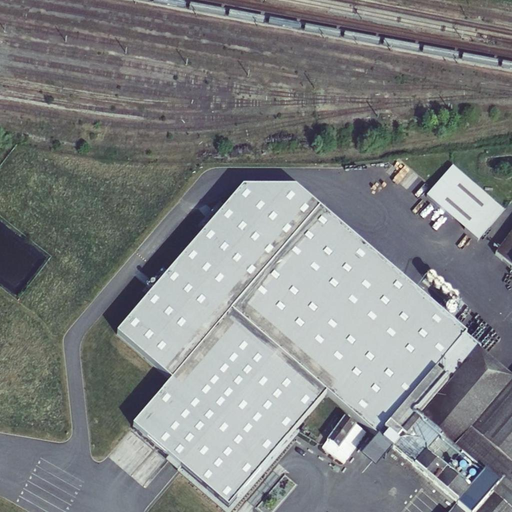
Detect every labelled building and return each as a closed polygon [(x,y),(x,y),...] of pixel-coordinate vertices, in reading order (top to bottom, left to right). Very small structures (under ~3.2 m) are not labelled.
[(116,336),(170,379),(131,426),(230,508),(328,394),(377,434),(468,330),(299,182),(243,182),(116,336)] [(511,511),(511,244),(500,261),(511,271),(511,411),(441,493),(462,511),(461,511),(511,511)] [(432,486),(511,389),(511,378),(483,355),(478,361),(463,349),(389,438),(404,450),(398,457),(432,486)] [(511,411),(511,389),(432,486),(398,457),(396,459),(391,465),(443,511),(461,511),(462,511),(441,493),(511,411)] [(396,459),(398,457),(404,450),(389,438),(382,447),(396,459)]
